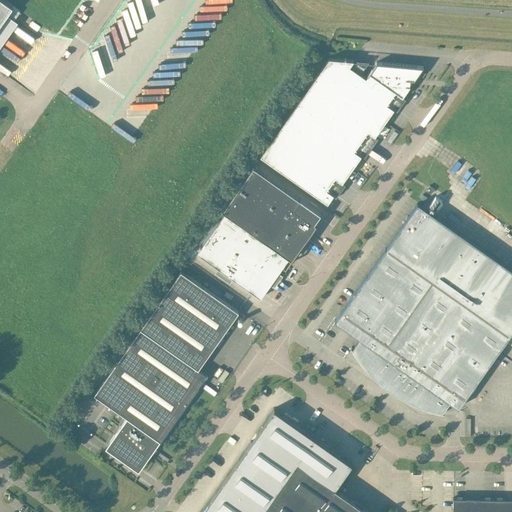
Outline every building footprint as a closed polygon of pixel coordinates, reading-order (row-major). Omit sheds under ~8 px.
[(0,0),(0,41),(3,38),(7,32),(11,26),(13,23),(15,20),(14,19),(17,15),(20,11),(12,6),(3,0),(0,0)] [(327,202),(333,193),(326,189),(335,177),(341,181),(361,154),(354,150),(367,130),(374,135),(393,108),(386,103),(395,91),(402,96),(409,85),(409,79),(413,79),(423,66),(376,62),(365,77),(349,65),(353,60),(328,57),(260,155),(327,202)] [(225,212),(196,253),(260,297),(283,265),(285,266),(315,223),(314,222),(320,212),(299,198),(253,165),(222,209),(225,212)] [(427,187),(425,190),(430,193),(434,188),(429,185),(427,187)] [(417,203),(334,320),(359,337),(352,348),(351,346),(350,347),(353,351),(355,355),(358,359),(366,369),(375,378),(385,386),(395,394),(407,400),(419,405),(431,409),(443,412),(443,411),(442,411),(449,401),(458,407),(497,351),(511,329),(511,269),(422,207),(417,203)] [(180,270),(94,392),(93,393),(126,416),(109,441),(142,465),(206,374),(198,368),(238,311),(180,270)] [(274,407),(200,511),(369,511),(334,487),(352,462),(274,407)] [(453,497),(452,511),(472,511),(473,502),(465,502),(465,497),(453,497)] [(473,502),(472,511),(492,511),(493,498),(481,498),(481,502),(473,502)] [(493,498),(492,511),(511,511),(511,502),(505,502),(505,498),(493,498)]
